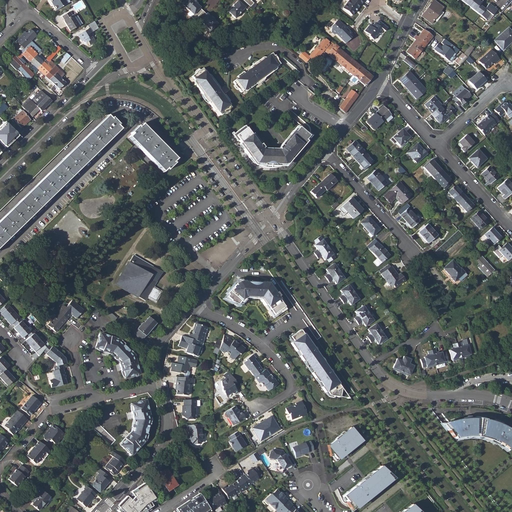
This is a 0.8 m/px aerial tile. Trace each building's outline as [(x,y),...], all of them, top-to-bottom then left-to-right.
[(49,0),(56,10),(70,1),(68,0),(49,0)] [(191,17),(192,16),(196,20),(198,18),(204,11),(201,8),(201,7),(197,3),(194,0),(188,0),(184,5),(191,11),(188,14),(191,17)] [(236,18),(245,9),(248,11),(251,8),(242,0),(240,0),(239,2),(238,1),(235,4),(232,7),(232,8),(229,11),(229,12),(228,12),(235,19),(236,18)] [(363,1),(362,0),(348,0),(342,8),(352,15),(363,1)] [(443,8),(433,0),(421,16),(431,24),(434,20),(436,22),(443,13),(440,11),(443,8)] [(460,0),(486,20),(490,14),(492,16),(497,10),(489,4),(484,9),(479,5),(482,0),(460,0)] [(77,16),(74,18),(72,15),(70,11),(62,17),(64,20),(64,21),(70,31),(79,25),(82,24),(77,16)] [(201,21),(212,31),(218,24),(215,21),(216,20),(213,17),(212,17),(208,13),(207,14),(204,11),(198,18),(196,20),(199,23),(201,21)] [(385,32),(388,28),(378,21),(376,24),(375,23),(371,27),(369,25),(364,31),(369,35),(368,36),(373,40),(378,33),(380,34),(383,30),(385,32)] [(343,25),(340,22),(335,22),(331,26),(330,31),(334,35),(335,34),(345,44),(350,39),(348,36),(350,35),(351,34),(351,33),(350,33),(345,28),(344,28),(342,26),(343,25)] [(90,33),(92,32),(89,28),(78,35),(82,42),(84,40),(85,43),(87,42),(89,45),(95,41),(90,33)] [(415,40),(424,47),(433,35),(425,28),(418,37),(415,35),(413,38),(415,40)] [(494,41),(502,50),(507,46),(506,46),(511,41),(511,42),(511,32),(508,28),(494,41)] [(31,41),(36,35),(30,29),(26,33),(25,35),(24,33),(16,41),(24,49),(31,41)] [(440,44),(438,42),(433,49),(450,61),(459,49),(444,38),(440,44)] [(326,40),(325,40),(323,39),(308,56),(315,62),(324,51),(328,45),(326,43),(327,42),(326,40)] [(414,59),(424,47),(415,40),(406,52),(414,59)] [(38,53),(31,47),(34,44),(31,41),(24,49),(20,53),(23,55),(30,62),(38,53)] [(324,51),(326,53),(333,45),(331,42),(330,43),(328,45),(324,51)] [(31,47),(38,53),(39,52),(41,50),(34,44),(31,47)] [(327,54),(340,65),(352,75),(359,66),(355,62),(347,56),(333,45),(326,53),(327,54)] [(468,56),(473,48),(470,45),(463,54),(467,57),(468,56)] [(45,76),(53,67),(55,66),(49,61),(61,48),(58,46),(55,49),(45,60),(37,68),(45,76)] [(485,70),(493,63),(494,64),(499,59),(491,50),(478,61),(485,70)] [(298,56),(305,63),(310,58),(302,51),(298,56)] [(40,55),(41,54),(39,52),(38,53),(30,62),(33,65),(37,68),(45,60),(40,55)] [(64,64),(70,56),(66,53),(60,60),(64,64)] [(467,57),(463,54),(462,53),(452,65),(449,62),(447,65),(448,66),(453,70),(459,65),(467,57)] [(278,65),(270,54),(259,63),(257,61),(248,68),(249,70),(231,83),(239,94),(245,90),(246,91),(271,73),(270,71),(278,65)] [(18,60),(16,57),(15,56),(8,62),(16,71),(17,70),(27,81),(33,75),(23,64),(25,62),(21,57),(18,60)] [(415,64),(406,57),(403,60),(412,68),(415,64)] [(60,78),(64,74),(55,66),(53,67),(45,76),(54,85),(60,78)] [(365,71),(364,70),(359,66),(352,75),(349,80),(353,83),(355,83),(358,80),(365,71)] [(453,71),(453,70),(448,66),(443,72),(447,75),(453,71)] [(220,116),(231,108),(217,89),(219,88),(212,79),(210,80),(202,68),(191,77),(197,85),(196,86),(214,111),(216,110),(220,116)] [(365,86),(372,77),(365,71),(358,80),(365,86)] [(481,84),(485,80),(478,72),(467,81),(475,90),(480,86),(479,85),(480,84),(481,84)] [(406,89),(415,81),(407,73),(399,80),(406,89)] [(59,90),(66,83),(60,78),(54,85),(59,90)] [(406,89),(416,99),(425,91),(416,80),(415,81),(406,89)] [(465,100),(470,96),(462,86),(452,94),(454,96),(451,99),(458,106),(461,104),(462,105),(466,101),(465,100)] [(51,101),(45,95),(40,90),(36,95),(34,97),(32,95),(21,106),(32,117),(39,110),(41,111),(51,101)] [(351,105),(358,95),(351,90),(344,100),(351,105)] [(440,106),(441,105),(434,96),(424,105),(432,113),(440,106)] [(348,109),(351,105),(344,100),(342,103),(348,109)] [(345,113),(348,109),(342,103),(339,108),(345,113)] [(504,103),(501,106),(500,105),(494,110),(500,116),(504,112),(509,118),(511,115),(511,107),(508,104),(504,103)] [(97,105),(0,199),(0,210),(102,111),(97,105)] [(390,115),(391,114),(383,106),(375,114),(382,122),(385,119),(388,122),(393,118),(390,115)] [(432,113),(431,114),(438,122),(439,123),(440,123),(441,123),(442,122),(447,118),(446,117),(447,115),(449,117),(452,114),(448,110),(445,113),(440,106),(432,113)] [(23,110),(22,111),(20,109),(17,111),(18,113),(12,119),(21,128),(30,120),(26,116),(27,115),(23,110)] [(489,130),(499,121),(492,113),(489,115),(488,115),(484,118),(485,119),(482,121),(476,126),(484,135),(488,131),(489,130)] [(373,130),(382,122),(375,114),(365,122),(373,130)] [(0,246),(120,129),(117,126),(118,125),(112,118),(111,119),(108,116),(0,220),(0,246)] [(4,122),(0,126),(0,141),(6,148),(18,136),(4,122)] [(132,134),(129,137),(163,172),(166,169),(167,170),(174,163),(173,162),(176,159),(142,124),(139,127),(137,126),(131,133),(132,134)] [(244,126),(234,134),(240,143),(239,144),(249,158),(251,157),(256,164),(264,165),(264,167),(275,169),(276,167),(284,169),(290,162),(291,164),(298,155),(297,154),(300,149),(302,151),(306,145),(305,144),(309,140),(299,131),(295,136),(293,134),(289,140),(290,141),(284,149),(282,148),(279,151),(281,152),(280,153),(262,150),(261,149),(263,148),(260,144),(259,145),(244,126)] [(406,140),(409,137),(402,129),(392,138),(390,139),(394,143),(396,142),(399,146),(406,140)] [(463,152),(473,143),(466,135),(458,142),(462,147),(460,149),(463,152)] [(355,160),(364,151),(354,141),(345,149),(355,160)] [(416,163),(426,154),(417,144),(407,153),(416,163)] [(477,150),(486,159),(487,158),(478,149),(477,150)] [(467,158),(476,168),(486,159),(477,150),(467,158)] [(364,170),(373,161),(364,151),(355,160),(364,170)] [(435,163),(434,164),(430,160),(423,167),(432,177),(440,170),(435,163)] [(487,180),(490,184),(497,177),(488,167),(481,173),(484,177),(485,176),(487,179),(487,180)] [(378,191),(386,183),(375,170),(366,178),(378,191)] [(446,177),(446,176),(440,170),(432,177),(441,187),(449,181),(446,177)] [(336,181),(330,174),(319,183),(325,190),(326,191),(336,181)] [(504,199),(511,191),(511,185),(506,179),(496,188),(502,194),(503,193),(504,194),(503,195),(502,196),(504,199)] [(401,204),(410,195),(399,182),(383,196),(388,202),(394,196),(395,198),(401,204)] [(316,198),(325,190),(319,183),(310,192),(316,198)] [(458,191),(459,190),(455,185),(447,192),(457,202),(464,196),(462,194),(461,195),(458,191)] [(466,212),(473,206),(464,196),(457,202),(466,212)] [(355,203),(351,199),(342,206),(339,209),(344,215),(347,212),(352,219),(362,210),(355,203)] [(411,228),(419,221),(407,208),(400,215),(411,228)] [(485,221),(486,220),(478,211),(470,219),(479,229),(486,223),(485,221)] [(379,229),(368,217),(360,223),(369,233),(372,236),(379,229)] [(428,243),(437,235),(427,224),(418,232),(428,243)] [(497,233),(492,227),(484,235),(489,240),(490,239),(494,244),(501,238),(496,234),(497,233)] [(434,252),(438,257),(462,235),(458,230),(434,252)] [(317,256),(329,247),(324,240),(323,241),(320,238),(315,242),(317,245),(315,246),(318,250),(315,253),(317,256)] [(381,262),(389,255),(377,242),(369,249),(378,259),(374,263),(377,266),(381,262)] [(507,261),(511,256),(511,249),(506,243),(498,251),(507,261)] [(335,255),(329,247),(317,256),(319,259),(322,257),(326,261),(327,260),(330,263),(336,259),(333,256),(335,255)] [(476,260),(481,264),(480,265),(478,267),(486,277),(494,270),(484,259),(481,256),(477,252),(473,256),(476,260)] [(134,255),(116,284),(145,301),(157,281),(155,280),(157,277),(156,270),(152,268),(153,267),(134,255)] [(461,268),(460,269),(452,260),(443,268),(451,277),(451,278),(454,282),(458,279),(460,281),(467,276),(461,268)] [(390,267),(388,264),(378,271),(381,274),(390,267)] [(327,280),(340,271),(335,265),(334,266),(334,265),(326,271),(329,275),(325,278),(327,280)] [(398,275),(391,267),(391,266),(390,267),(381,274),(389,285),(392,283),(394,286),(404,279),(400,274),(398,275)] [(333,281),(336,285),(344,279),(343,278),(344,277),(340,271),(327,280),(329,284),(333,281)] [(244,295),(261,297),(262,299),(261,300),(265,306),(266,305),(274,316),(281,311),(282,313),(286,310),(276,296),(278,295),(272,286),(268,281),(267,281),(266,283),(257,282),(257,281),(249,280),(249,282),(238,281),(235,285),(234,284),(226,292),(227,294),(225,296),(230,300),(228,301),(236,304),(239,301),(241,302),(243,299),(242,297),(244,295)] [(342,301),(355,292),(353,289),(350,285),(349,286),(349,285),(340,291),(343,295),(342,296),(340,298),(342,301)] [(489,290),(498,306),(503,304),(493,288),(489,290)] [(355,292),(342,301),(344,305),(348,302),(348,303),(351,306),(359,300),(359,299),(360,298),(358,295),(355,292)] [(63,305),(58,312),(67,319),(71,314),(75,318),(83,309),(72,301),(66,308),(63,305)] [(10,324),(13,323),(15,326),(21,321),(22,320),(7,304),(0,309),(0,311),(4,316),(4,317),(10,324)] [(363,306),(355,312),(355,313),(358,316),(354,319),(357,323),(370,313),(365,306),(363,307),(363,306)] [(106,309),(103,313),(113,321),(116,318),(106,309)] [(56,332),(67,319),(58,312),(57,310),(54,314),(56,315),(47,325),(56,332)] [(370,313),(357,323),(359,326),(362,323),(365,327),(374,321),(373,321),(373,320),(374,319),(370,313)] [(142,323),(133,333),(141,341),(156,323),(148,317),(143,323),(142,323)] [(22,338),(27,333),(30,337),(33,333),(34,333),(35,332),(32,329),(30,331),(21,321),(15,326),(13,328),(22,338)] [(194,330),(192,334),(190,333),(188,338),(200,342),(201,342),(203,343),(205,339),(204,338),(207,328),(207,326),(203,325),(202,326),(200,325),(200,324),(197,323),(196,324),(194,327),(195,329),(195,331),(194,330)] [(373,338),(382,331),(378,324),(376,325),(368,330),(371,334),(367,337),(369,341),(373,338)] [(330,373),(315,352),(316,350),(315,349),(314,348),(313,348),(310,343),(311,342),(306,336),(305,336),(301,330),(291,337),(294,342),(292,344),(297,353),(299,352),(302,356),(301,357),(304,363),(305,362),(314,374),(313,375),(316,381),(318,380),(324,389),(323,390),(327,395),(328,395),(330,398),(341,399),(343,391),(337,382),(338,381),(332,373),(330,373)] [(378,345),(386,340),(385,339),(387,338),(382,331),(373,338),(369,341),(371,343),(375,341),(378,345)] [(30,345),(29,345),(35,352),(43,344),(33,333),(30,337),(26,340),(30,345)] [(116,358),(119,361),(120,364),(119,364),(121,368),(121,372),(122,371),(124,377),(126,378),(138,375),(139,373),(136,361),(134,360),(133,360),(132,355),(131,355),(128,351),(128,350),(123,345),(122,346),(119,342),(119,341),(114,339),(114,338),(113,337),(101,333),(100,334),(96,346),(96,347),(102,350),(102,351),(106,352),(109,353),(109,352),(112,353),(115,357),(114,358),(115,359),(116,358)] [(188,338),(182,335),(178,346),(186,349),(188,350),(187,353),(194,356),(195,352),(197,353),(199,347),(198,347),(200,342),(188,338)] [(225,352),(230,355),(229,356),(230,357),(233,360),(234,359),(238,353),(240,354),(244,348),(240,345),(238,347),(235,345),(236,344),(231,341),(231,342),(223,337),(220,345),(219,349),(219,351),(223,354),(225,352)] [(461,358),(470,355),(470,354),(471,354),(468,344),(462,346),(460,341),(456,343),(461,358)] [(449,350),(452,359),(453,359),(453,360),(461,358),(456,343),(453,343),(454,348),(449,350)] [(51,347),(48,344),(43,351),(46,353),(51,347)] [(46,353),(45,354),(55,363),(56,366),(53,367),(54,370),(63,368),(62,365),(66,364),(64,358),(62,355),(52,346),(46,353)] [(432,350),(436,365),(437,368),(445,366),(444,363),(445,363),(445,361),(448,361),(446,353),(443,354),(442,352),(437,353),(435,349),(432,350)] [(436,365),(432,350),(427,351),(429,356),(425,357),(425,359),(421,360),(423,368),(427,366),(428,368),(436,365)] [(196,360),(178,355),(176,360),(177,360),(176,363),(171,362),(170,367),(171,367),(170,371),(179,373),(179,372),(184,374),(185,370),(188,371),(189,366),(194,367),(196,360)] [(263,371),(254,359),(255,358),(253,355),(245,360),(246,362),(243,364),(248,371),(250,371),(254,377),(263,371)] [(0,357),(0,356),(0,372),(1,373),(5,369),(9,366),(0,357)] [(402,373),(408,357),(404,356),(402,361),(397,359),(394,367),(395,368),(394,369),(402,373)] [(410,375),(414,366),(409,364),(411,359),(408,357),(402,373),(409,376),(410,374),(410,375)] [(55,379),(50,380),(51,387),(56,386),(67,384),(65,377),(66,377),(63,368),(54,370),(53,371),(55,379)] [(1,373),(0,373),(0,377),(7,386),(14,380),(5,369),(1,373)] [(272,380),(269,376),(270,376),(265,369),(263,371),(254,377),(259,384),(261,383),(263,386),(265,385),(269,391),(279,385),(274,378),(272,380)] [(236,383),(230,373),(225,377),(223,378),(223,377),(220,379),(220,384),(220,385),(220,386),(227,398),(228,395),(231,393),(235,394),(238,392),(233,385),(236,383)] [(188,396),(189,385),(193,386),(194,379),(176,377),(175,386),(177,386),(176,390),(176,394),(188,396)] [(31,395),(21,408),(29,415),(35,409),(41,403),(31,395)] [(196,415),(196,406),(197,404),(197,400),(184,400),(184,406),(183,405),(183,411),(184,411),(184,417),(186,419),(195,419),(195,416),(196,415)] [(296,404),(292,406),(291,405),(285,407),(287,414),(289,414),(290,418),(296,416),(298,417),(302,415),(302,416),(307,415),(301,400),(296,402),(296,404)] [(135,422),(133,427),(132,426),(132,427),(133,427),(132,432),(130,434),(129,433),(127,436),(124,439),(125,440),(121,444),(121,446),(130,455),(132,455),(141,446),(141,444),(140,443),(144,439),(143,438),(145,434),(146,434),(148,426),(146,426),(148,421),(149,421),(147,415),(148,415),(149,414),(146,402),(144,401),(132,404),(131,405),(133,411),(131,412),(133,415),(133,419),(134,419),(135,422)] [(239,413),(235,405),(224,412),(224,414),(226,416),(228,417),(233,425),(245,417),(241,412),(239,413)] [(17,411),(4,426),(8,429),(7,430),(13,435),(17,430),(19,427),(20,428),(27,419),(17,411)] [(271,417),(254,428),(256,432),(255,434),(258,439),(262,439),(279,429),(271,417)] [(496,442),(508,450),(511,447),(511,431),(509,429),(508,430),(497,424),(497,423),(492,421),(483,419),(474,418),(471,418),(471,420),(465,420),(459,421),(459,419),(456,420),(447,422),(444,423),(450,430),(455,436),(456,436),(457,438),(463,437),(477,437),(487,439),(496,442)] [(201,424),(187,425),(187,430),(189,430),(189,435),(190,435),(191,442),(193,444),(200,443),(202,441),(201,429),(202,429),(201,424)] [(54,425),(50,429),(51,432),(48,435),(44,436),(44,439),(47,441),(49,439),(54,443),(58,444),(60,442),(59,440),(61,440),(65,435),(54,425)] [(344,433),(328,446),(330,456),(332,454),(336,459),(345,452),(346,453),(355,446),(354,445),(360,440),(355,435),(350,429),(344,433)] [(246,446),(237,432),(228,437),(231,441),(229,442),(232,447),(234,446),(237,451),(246,446)] [(0,452),(6,446),(5,446),(9,441),(1,435),(0,435),(0,452)] [(38,441),(26,456),(35,464),(40,457),(43,459),(50,451),(38,441)] [(297,444),(291,445),(294,456),(299,455),(299,454),(307,452),(307,451),(312,450),(310,441),(305,442),(304,442),(297,444)] [(286,468),(291,465),(281,449),(273,447),(269,450),(268,455),(271,456),(271,457),(275,458),(277,462),(276,463),(274,468),(276,469),(281,471),(281,468),(281,467),(284,465),(286,468)] [(113,457),(105,467),(105,468),(108,471),(110,471),(110,473),(113,475),(115,475),(123,465),(124,466),(126,463),(113,451),(110,455),(113,457)] [(254,462),(260,459),(256,452),(249,456),(254,462)] [(16,469),(8,479),(16,486),(29,471),(21,465),(16,470),(16,469)] [(249,472),(245,474),(250,484),(259,478),(258,476),(261,474),(257,467),(253,469),(252,468),(249,470),(249,472)] [(354,487),(343,496),(348,502),(347,503),(351,510),(357,505),(358,504),(360,506),(369,498),(386,484),(384,483),(390,478),(386,473),(381,467),(375,471),(375,470),(369,475),(370,476),(366,479),(358,485),(355,488),(354,487)] [(168,492),(178,485),(166,468),(157,475),(168,492)] [(95,479),(92,483),(92,486),(99,491),(100,491),(109,482),(106,479),(108,476),(99,469),(97,472),(98,474),(95,477),(95,479)] [(244,488),(251,484),(250,484),(245,474),(244,474),(241,476),(242,477),(234,482),(240,492),(245,489),(244,488)] [(229,486),(226,488),(225,486),(221,488),(228,499),(240,492),(234,482),(228,486),(229,486)] [(156,501),(144,483),(130,492),(132,494),(128,498),(126,496),(117,506),(119,508),(116,510),(118,511),(142,511),(152,506),(151,504),(156,501)] [(38,486),(28,498),(33,503),(35,504),(33,506),(38,510),(42,506),(44,507),(48,503),(46,501),(50,497),(38,486)] [(84,490),(76,499),(85,507),(94,497),(93,497),(96,494),(86,486),(83,489),(84,490)] [(285,511),(292,505),(284,497),(284,496),(280,492),(280,493),(277,490),(271,495),(270,494),(263,501),(267,505),(269,503),(276,510),(275,511),(276,511),(285,511)] [(221,506),(226,503),(219,491),(215,494),(216,495),(213,497),(212,496),(208,500),(214,509),(220,505),(221,506)] [(203,511),(197,501),(191,505),(194,509),(192,510),(188,511),(203,511)]
